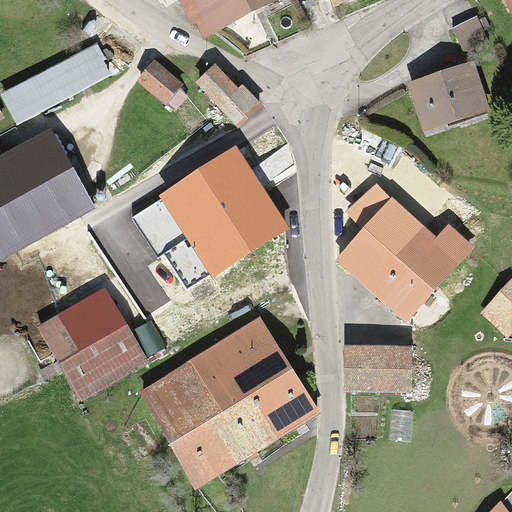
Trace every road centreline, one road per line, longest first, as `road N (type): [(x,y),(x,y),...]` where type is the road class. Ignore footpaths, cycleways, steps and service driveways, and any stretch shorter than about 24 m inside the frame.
road 1 (tertiary): [(313,109),(332,411),(317,511)]
road 2 (unknown): [(313,109),(228,137),(119,207),(110,227),(118,261)]
road 3 (unclassified): [(118,0),(178,48),(313,109)]
road 4 (tertiary): [(313,109),(346,49),(416,0)]
